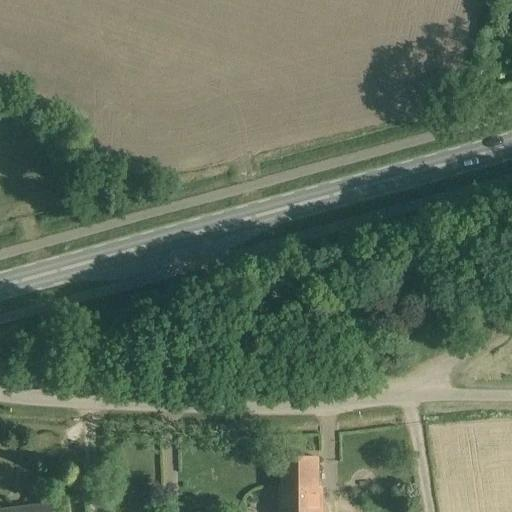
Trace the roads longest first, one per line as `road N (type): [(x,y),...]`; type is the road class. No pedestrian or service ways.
road 1 (secondary): [(0,291),(511,150)]
road 2 (unclassified): [(0,395),(168,410),(511,398)]
